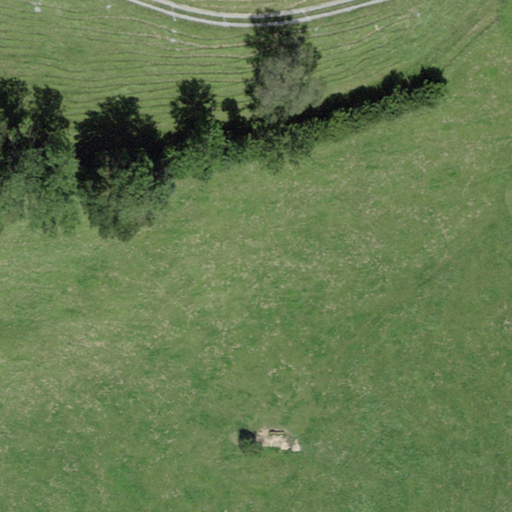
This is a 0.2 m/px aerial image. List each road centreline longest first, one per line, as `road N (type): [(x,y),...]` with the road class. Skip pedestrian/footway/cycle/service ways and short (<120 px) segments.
road 1 (track): [(275,511),(335,372),(360,335),(511,201)]
road 2 (track): [(133,0),(228,24),(306,20),(376,0)]
